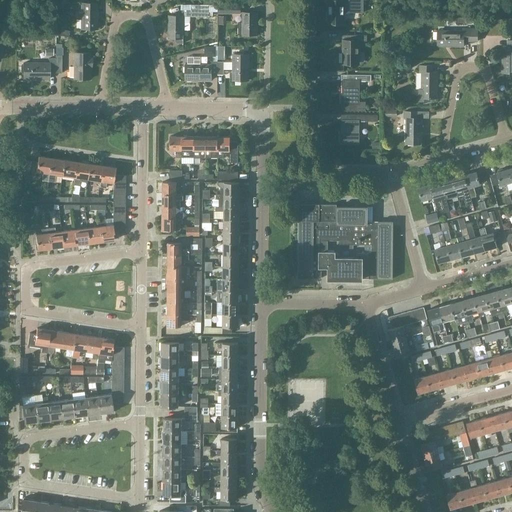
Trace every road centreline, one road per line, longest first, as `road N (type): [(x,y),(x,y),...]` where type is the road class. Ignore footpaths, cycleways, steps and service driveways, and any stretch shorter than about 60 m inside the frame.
road 1 (residential): [(140,325),(25,310),(25,266),(141,253)]
road 2 (residential): [(139,497),(23,482),(26,438),(139,424)]
road 3 (residential): [(101,108),(115,15),(147,21),(165,108)]
road 4 (unclassified): [(270,511),(259,465),(261,304)]
road 5 (residential): [(447,157),(443,140),(458,67),(484,67),(506,141)]
road 6 (residential): [(141,253),(143,108)]
road 7 (unclassified): [(261,304),(262,172)]
road 8 (residential): [(397,420),(364,304)]
road 9 (residential): [(422,289),(390,173)]
